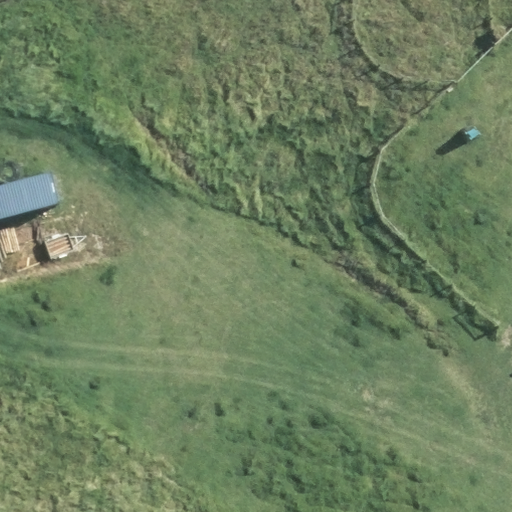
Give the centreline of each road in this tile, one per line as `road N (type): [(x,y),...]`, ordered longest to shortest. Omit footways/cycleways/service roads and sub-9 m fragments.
road 1 (track): [(511,463),(238,369),(0,335)]
road 2 (track): [(110,177),(482,452)]
road 3 (track): [(0,130),(110,177)]
